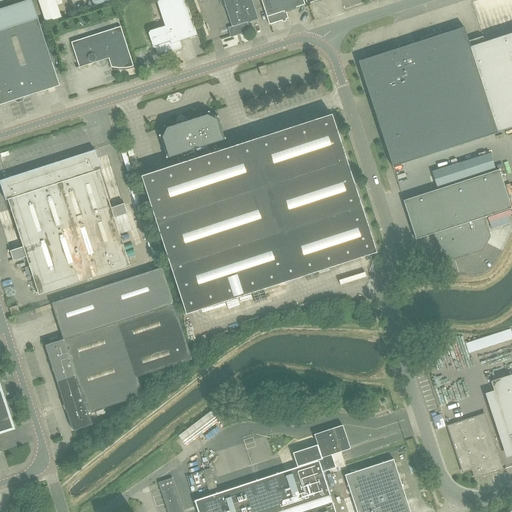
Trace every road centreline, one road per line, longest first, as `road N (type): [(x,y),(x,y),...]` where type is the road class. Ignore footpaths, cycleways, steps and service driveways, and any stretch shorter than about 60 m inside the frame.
road 1 (unclassified): [(317,41),(331,55),(388,224),(383,299),(441,476),(464,498),(511,490)]
road 2 (unclassified): [(0,135),(294,39),(317,41)]
road 3 (unclassified): [(0,484),(49,468),(0,318)]
